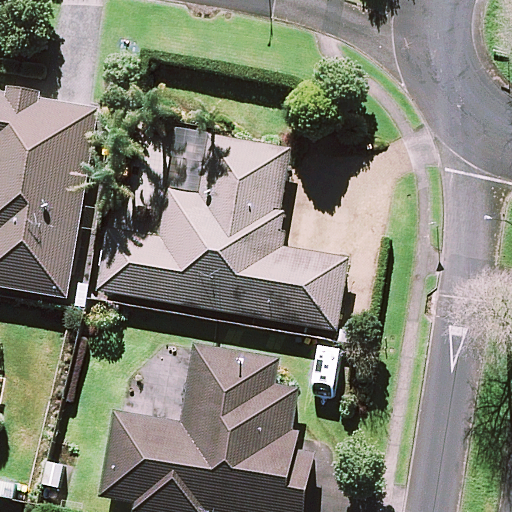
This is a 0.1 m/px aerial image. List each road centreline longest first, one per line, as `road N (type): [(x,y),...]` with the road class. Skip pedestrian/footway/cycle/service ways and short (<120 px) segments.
road 1 (tertiary): [(428,511),(486,130)]
road 2 (tertiary): [(486,130),(443,91),(427,49),(426,4)]
